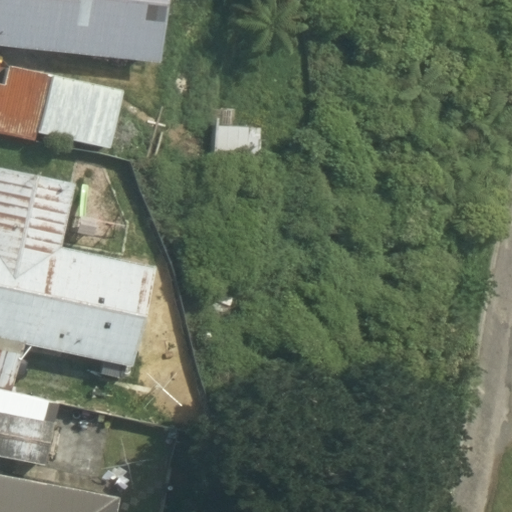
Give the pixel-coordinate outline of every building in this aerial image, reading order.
[(0,0),(0,45),(150,62),(156,0),(0,0)] [(114,89),(1,66),(0,72),(0,134),(27,141),(29,132),(103,148),(114,89)] [(146,262),(53,243),(68,180),(0,165),(0,346),(16,350),(18,342),(125,364),(146,262)] [(0,387),(8,389),(16,350),(0,346),(0,387)] [(0,411),(46,421),(51,398),(8,389),(0,387),(0,411)] [(0,411),(0,456),(37,464),(45,425),(46,421),(0,411)] [(88,434),(45,425),(37,464),(80,473),(88,434)] [(108,511),(111,494),(0,473),(0,511),(108,511)]
